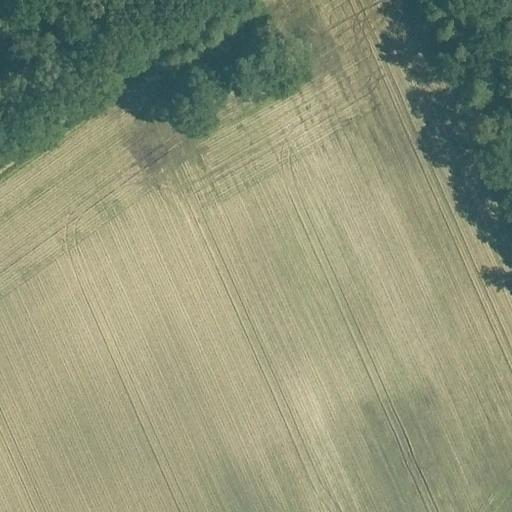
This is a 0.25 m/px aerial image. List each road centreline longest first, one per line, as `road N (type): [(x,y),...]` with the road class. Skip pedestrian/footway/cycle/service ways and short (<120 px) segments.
road 1 (unclassified): [(0,158),(220,0)]
road 2 (track): [(511,166),(433,0)]
